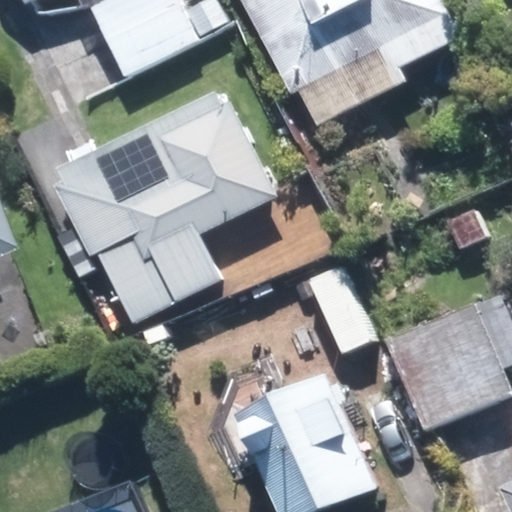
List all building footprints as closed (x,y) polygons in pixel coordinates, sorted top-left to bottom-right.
[(142,76),(219,42),(200,0),(43,0),(48,11),(73,0),(107,0),(125,38),(142,76)] [(284,87),(309,140),(423,85),(415,69),(485,35),(468,0),(265,0),(303,78),(284,87)] [(51,169),(118,315),(218,270),(199,228),(280,191),(232,86),(78,157),(51,169)] [(0,257),(20,249),(0,197),(0,257)] [(511,291),(407,332),(443,427),(511,400),(511,291)] [(331,511),(407,486),(366,369),(258,406),(294,511),(331,511)]
